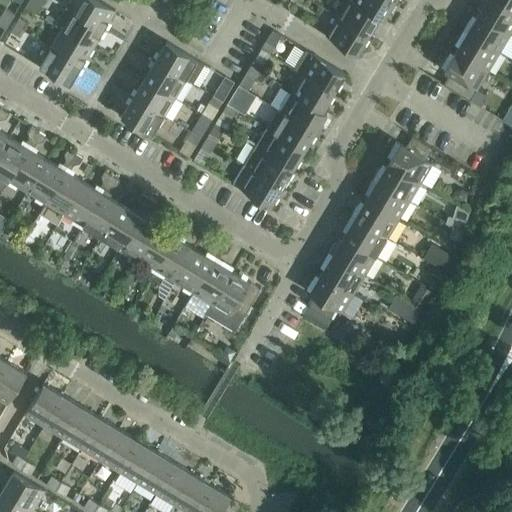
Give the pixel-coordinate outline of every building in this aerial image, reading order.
[(30,0),(26,7),(36,13),(41,6),(30,0)] [(116,10),(99,0),(79,0),(73,10),(104,29),(116,10)] [(353,0),(347,0),(338,16),(369,35),(380,17),(380,16),(353,0)] [(380,17),(384,19),(395,0),(394,0),(353,0),(380,16),(380,17)] [(481,0),(481,2),(484,4),(479,13),(511,33),(511,30),(511,8),(498,0),(481,0)] [(511,0),(498,0),(511,8),(511,0)] [(104,29),(73,10),(66,6),(55,25),(62,29),(93,47),(104,29)] [(14,15),(5,9),(1,17),(10,22),(14,15)] [(473,23),(469,21),(464,30),(500,51),(511,33),(479,13),(473,23)] [(326,35),(357,54),(369,35),(338,16),(326,35)] [(0,17),(0,26),(5,29),(10,22),(1,17),(0,17)] [(28,24),(19,18),(14,26),(24,31),(28,24)] [(10,33),(19,39),(24,31),(14,26),(10,33)] [(93,47),(62,29),(51,47),(82,66),(93,47)] [(458,39),(462,41),(456,50),(488,70),(500,51),(464,30),(458,39)] [(167,41),(156,60),(186,78),(193,83),(205,64),(167,41)] [(266,41),(261,48),(270,54),(275,46),(266,41)] [(40,66),(70,85),(82,66),(51,47),(40,66)] [(345,73),(306,49),(294,68),(303,73),(334,92),(345,73)] [(444,84),(470,100),(488,70),(456,50),(451,60),(447,58),(442,67),(445,69),(451,73),(444,84)] [(264,64),(255,59),(250,66),(259,72),(264,64)] [(186,78),(156,60),(144,78),(175,97),(186,78)] [(246,73),(255,79),(259,72),(250,66),(246,73)] [(292,92),(296,95),(296,94),(323,110),(334,92),(303,73),(292,92)] [(175,97),(144,78),(133,97),(164,115),(175,97)] [(227,93),(218,88),(214,95),(223,100),(227,93)] [(296,94),(296,95),(292,92),(281,110),(285,113),(316,131),(327,112),(323,110),(296,94)] [(223,100),(214,95),(202,113),(212,119),(223,100)] [(241,101),(232,96),(228,103),(237,109),(241,101)] [(122,116),(153,134),(164,115),(133,97),(122,116)] [(237,109),(228,103),(217,122),(226,128),(237,109)] [(511,107),(503,120),(511,125),(511,104),(511,106),(511,107)] [(0,119),(6,118),(9,113),(2,108),(0,110),(0,119)] [(281,110),(278,108),(266,127),(304,150),(316,131),(285,113),(281,110)] [(206,141),(215,146),(226,128),(217,122),(206,141)] [(205,130),(196,125),(191,132),(200,137),(205,130)] [(31,126),(28,132),(29,138),(26,142),(30,144),(39,131),(31,126)] [(304,150),(266,127),(255,145),(293,168),(304,150)] [(0,152),(10,136),(0,130),(0,152)] [(43,141),(46,135),(39,131),(30,144),(34,147),(37,142),(43,141)] [(187,139),(196,145),(200,137),(191,132),(187,139)] [(391,151),(394,153),(389,162),(421,182),(432,163),(426,159),(433,148),(413,135),(406,147),(400,143),(400,144),(396,142),(391,151)] [(0,179),(7,183),(28,148),(10,136),(0,152),(0,179)] [(201,148),(210,153),(215,146),(206,141),(201,148)] [(293,168),(255,145),(244,164),(282,187),(293,168)] [(16,189),(18,185),(27,191),(47,159),(28,148),(7,183),(16,189)] [(68,148),(65,154),(66,160),(63,164),(67,167),(76,153),(68,148)] [(80,163),(83,158),(76,153),(67,167),(71,169),(74,165),(80,163)] [(37,197),(35,200),(44,206),(65,170),(47,159),(27,191),(37,197)] [(383,172),(379,169),(374,179),(410,200),(421,182),(389,162),(383,172)] [(232,183),(271,206),(282,187),(244,164),(232,183)] [(64,213),(84,181),(65,170),(44,206),(40,212),(59,223),(64,213)] [(105,171),(101,176),(103,182),(100,187),(104,189),(113,175),(105,171)] [(111,187),(117,185),(120,180),(113,175),(104,189),(108,191),(111,187)] [(368,188),(372,190),(366,199),(398,219),(410,200),(374,179),(368,188)] [(74,219),(72,222),(81,228),(102,192),(84,181),(64,213),(74,219)] [(90,233),(92,230),(101,236),(121,203),(102,192),(81,228),(90,233)] [(140,205),(137,209),(141,211),(150,198),(142,193),(138,199),(140,205)] [(154,208),(157,202),(150,198),(141,211),(145,214),(148,209),(154,208)] [(360,209),(357,206),(352,215),(387,237),(398,219),(366,199),(360,209)] [(111,241),(109,245),(118,250),(139,215),(121,203),(101,236),(111,241)] [(127,256),(129,252),(138,258),(158,226),(139,215),(118,250),(127,256)] [(179,215),(176,221),(177,227),(174,231),(178,234),(187,220),(179,215)] [(346,225),(350,227),(344,236),(376,256),(387,237),(352,215),(346,225)] [(185,232),(191,230),(194,225),(187,220),(178,234),(182,236),(185,232)] [(465,223),(455,220),(453,228),(463,231),(465,223)] [(148,264),(146,267),(155,273),(176,237),(158,226),(138,258),(148,264)] [(450,236),(460,239),(463,231),(453,228),(450,236)] [(338,245),(335,243),(329,252),(365,274),(376,256),(344,236),(338,245)] [(164,278),(166,275),(175,280),(195,248),(176,237),(155,273),(164,278)] [(216,238),(213,243),(214,249),(211,254),(215,256),(223,242),(216,238)] [(228,253),(231,247),(223,242),(215,256),(219,258),(222,254),(228,253)] [(432,242),(423,258),(434,265),(449,275),(459,258),(432,242)] [(185,286),(183,289),(192,295),(213,259),(195,248),(175,280),(185,286)] [(324,262),(327,264),(321,273),(354,293),(365,274),(329,252),(324,262)] [(201,300),(203,297),(212,303),(232,270),(213,259),(192,295),(201,300)] [(434,265),(431,271),(446,280),(449,275),(434,265)] [(212,303),(206,313),(235,331),(261,288),(232,270),(212,303)] [(312,280),(312,281),(307,289),(310,291),(310,292),(316,296),(304,316),(324,328),(336,308),(342,312),(354,293),(321,273),(316,282),(312,280)] [(429,297),(420,291),(412,303),(422,309),(429,297)] [(406,314),(415,320),(422,309),(412,303),(406,314)] [(363,326),(352,319),(340,338),(352,345),(363,326)] [(0,398),(8,403),(27,372),(7,360),(0,371),(0,398)] [(44,383),(25,414),(45,426),(64,394),(44,383)] [(63,437),(82,406),(64,394),(45,426),(63,437)] [(82,406),(63,437),(82,448),(100,417),(82,406)] [(100,459),(119,428),(100,417),(82,448),(100,459)] [(119,428),(100,459),(119,470),(137,439),(119,428)] [(137,481),(156,450),(137,439),(119,470),(137,481)] [(156,450),(137,481),(156,493),(174,462),(156,450)] [(17,454),(12,462),(19,467),(25,459),(17,454)] [(31,474),(36,466),(25,459),(19,467),(31,474)] [(174,504),(193,473),(174,462),(156,493),(174,504)] [(45,490),(14,471),(2,490),(33,509),(45,490)] [(193,473),(174,504),(187,511),(194,511),(211,484),(193,473)] [(53,476),(48,484),(56,489),(61,481),(53,476)] [(66,495),(71,487),(61,481),(56,489),(66,495)] [(221,511),(231,496),(211,484),(194,511),(221,511)] [(0,493),(0,511),(31,511),(33,509),(2,490),(0,493)] [(89,497),(84,506),(93,511),(99,503),(89,497)] [(93,511),(107,511),(109,509),(99,503),(93,511)]
